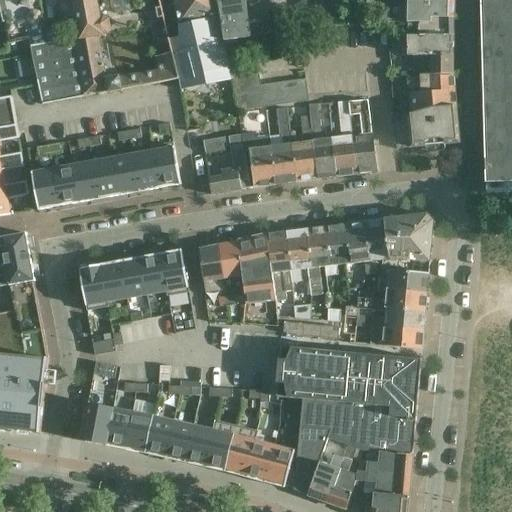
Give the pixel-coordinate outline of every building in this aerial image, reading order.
[(0,0),(0,9),(4,24),(8,46),(30,41),(26,18),(21,0),(0,0)] [(30,41),(32,50),(48,47),(39,0),(21,0),(26,18),(30,41)] [(73,0),(81,40),(98,37),(104,36),(103,34),(107,33),(111,29),(109,20),(104,16),(100,17),(96,0),(73,0)] [(218,0),(173,0),(180,26),(220,14),(218,2),(218,0)] [(245,0),(234,0),(225,1),(218,2),(220,14),(225,42),(251,38),(245,0)] [(455,1),(430,0),(387,0),(387,25),(408,24),(430,23),(430,18),(455,18),(455,1)] [(511,0),(481,0),(486,200),(511,199),(511,0)] [(328,15),(326,3),(303,7),(304,19),(328,15)] [(225,42),(220,14),(180,26),(181,38),(170,41),(172,52),(178,80),(180,90),(232,80),(231,78),(230,70),(231,70),(230,66),(225,42)] [(329,27),(328,15),(304,19),(306,30),(329,27)] [(455,18),(430,18),(430,23),(408,24),(408,37),(454,37),(455,18)] [(98,37),(81,40),(48,47),(32,50),(42,103),(109,91),(106,79),(98,37)] [(454,56),(454,37),(408,37),(408,57),(424,57),(424,64),(408,65),(409,77),(420,76),(430,75),(431,56),(454,56)] [(178,80),(172,52),(156,56),(159,70),(106,79),(109,91),(178,80)] [(430,75),(454,74),(454,56),(431,56),(430,75)] [(259,74),(258,62),(230,66),(231,70),(230,70),(231,78),(259,74)] [(264,108),(261,86),(259,74),(231,78),(232,80),(237,112),(238,112),(245,111),(264,108)] [(455,90),(454,74),(430,75),(420,76),(421,84),(403,85),(404,94),(455,90)] [(309,102),(306,79),(305,79),(305,80),(284,83),(287,105),(309,102)] [(287,105),(284,83),(273,84),(276,107),(287,105)] [(276,107),(273,84),(261,86),(264,108),(276,107)] [(456,106),(455,90),(404,94),(405,107),(411,106),(412,113),(456,106)] [(0,129),(17,127),(12,97),(0,99),(0,129)] [(377,173),(369,101),(362,102),(349,103),(352,137),(351,137),(356,176),(377,173)] [(352,137),(349,103),(338,104),(341,137),(331,138),(336,178),(356,176),(351,137),(352,137)] [(322,139),(319,105),(309,106),(310,117),(311,122),(312,143),(317,180),(336,178),(331,138),(322,139)] [(394,123),(397,150),(460,144),(456,106),(412,113),(409,121),(394,123)] [(291,134),(288,109),(277,111),(280,136),(284,136),(285,146),(273,147),(272,137),(270,137),(276,186),(296,183),(291,134)] [(311,122),(310,117),(301,118),(302,143),(297,144),(295,133),(291,134),(296,183),(317,180),(312,143),(311,122)] [(170,124),(159,126),(161,135),(172,133),(170,124)] [(19,138),(17,127),(0,129),(0,159),(1,159),(1,157),(0,154),(0,142),(19,139),(19,138)] [(129,132),(131,140),(142,138),(140,130),(129,132)] [(131,140),(129,132),(118,134),(119,142),(131,140)] [(244,136),(247,155),(250,155),(255,189),(276,186),(270,137),(259,139),(259,134),(244,136)] [(89,139),(91,147),(102,145),(100,137),(89,139)] [(79,149),(91,147),(89,139),(78,141),(79,149)] [(152,147),(153,152),(154,152),(160,189),(180,185),(180,186),(182,186),(174,143),(152,147)] [(49,146),(50,155),(62,153),(60,144),(49,146)] [(39,157),(50,155),(49,146),(38,148),(39,157)] [(211,180),(209,166),(207,167),(212,195),(212,196),(251,189),(244,148),(230,150),(234,170),(222,172),(222,178),(211,180)] [(140,193),(160,189),(154,152),(153,152),(134,155),(140,193)] [(22,154),(1,157),(1,159),(0,159),(0,188),(6,187),(6,186),(3,171),(24,167),(22,154)] [(120,196),(140,193),(134,155),(114,159),(120,196)] [(100,200),(120,196),(114,159),(93,163),(100,200)] [(80,204),(100,200),(93,163),(73,166),(80,204)] [(60,207),(80,204),(73,166),(53,170),(60,207)] [(40,211),(60,207),(53,170),(33,173),(32,173),(39,211),(40,211)] [(27,182),(6,186),(6,187),(0,188),(0,217),(12,216),(11,214),(8,200),(29,196),(27,182)] [(428,216),(402,219),(407,260),(409,260),(430,262),(434,222),(428,216)] [(407,260),(402,219),(384,221),(388,259),(407,260)] [(388,259),(384,221),(365,224),(370,262),(363,263),(364,269),(366,268),(367,275),(378,274),(377,267),(381,266),(382,260),(388,259)] [(370,262),(365,224),(346,226),(350,264),(363,263),(370,262)] [(350,264),(346,226),(326,228),(331,267),(324,267),(325,277),(327,277),(329,295),(332,294),(332,288),(333,288),(332,276),(337,276),(336,266),(350,264)] [(322,295),(320,281),(318,268),(324,267),(331,267),(326,228),(307,231),(312,269),(307,269),(308,283),(311,297),(322,295)] [(312,269),(307,231),(287,233),(292,271),(289,272),(291,284),(292,284),(301,282),(299,270),(307,269),(312,269)] [(292,271),(287,233),(267,236),(275,301),(285,300),(284,293),(293,291),(292,284),(291,284),(289,272),(292,271)] [(2,241),(7,267),(9,277),(8,277),(10,287),(33,282),(34,285),(35,284),(35,282),(36,282),(35,280),(34,278),(32,263),(37,262),(36,254),(31,255),(30,255),(27,238),(27,236),(27,234),(25,234),(25,235),(19,236),(19,235),(17,236),(11,237),(9,237),(9,238),(3,239),(3,238),(1,239),(2,241)] [(275,301),(267,236),(240,242),(244,277),(247,305),(275,301)] [(9,277),(7,267),(2,241),(1,241),(0,241),(0,278),(8,277),(9,277)] [(244,277),(240,242),(218,247),(219,257),(222,256),(224,264),(222,265),(225,292),(227,306),(236,305),(235,295),(238,295),(237,290),(234,290),(232,279),(244,277)] [(219,257),(218,247),(200,251),(206,294),(225,292),(222,265),(224,264),(222,256),(219,257)] [(168,292),(167,292),(168,297),(190,293),(182,251),(181,251),(161,255),(168,292)] [(148,296),(167,292),(168,292),(161,255),(141,258),(148,296)] [(128,299),(148,296),(141,258),(121,262),(128,299)] [(409,260),(408,273),(429,274),(430,262),(409,260)] [(109,303),(128,299),(121,262),(101,266),(108,303),(109,303)] [(109,308),(109,303),(108,303),(101,266),(80,270),(87,312),(109,308)] [(429,274),(408,273),(381,270),(381,275),(388,276),(387,290),(427,293),(429,274)] [(427,293),(387,290),(386,302),(358,299),(357,309),(359,309),(385,312),(385,309),(426,312),(427,293)] [(294,307),(295,318),(310,319),(310,305),(294,307)] [(345,316),(358,317),(358,316),(359,309),(357,309),(346,308),(345,316)] [(426,312),(385,309),(385,312),(384,319),(358,316),(358,317),(356,327),(383,329),(383,327),(424,331),(426,312)] [(340,323),(341,311),(328,310),(328,322),(340,323)] [(142,313),(131,315),(132,323),(143,321),(142,313)] [(287,336),(302,337),(303,325),(285,323),(284,334),(287,335),(287,336)] [(320,326),(303,325),(302,337),(319,339),(320,326)] [(339,328),(320,326),(319,339),(338,340),(339,328)] [(424,331),(383,327),(383,329),(383,337),(368,336),(368,333),(356,332),(355,335),(350,335),(349,344),(422,350),(424,331)] [(0,429),(7,430),(7,431),(9,431),(18,432),(20,432),(40,434),(39,435),(42,435),(44,409),(45,409),(45,403),(46,391),(47,385),(46,385),(48,371),(49,360),(44,330),(42,330),(42,331),(0,338),(0,429)] [(114,335),(115,346),(124,345),(122,334),(114,335)] [(116,353),(114,340),(93,344),(95,356),(116,353)] [(422,360),(282,347),(277,398),(303,400),(390,408),(389,417),(408,418),(408,421),(416,422),(422,360)] [(117,367),(96,363),(94,375),(115,379),(117,367)] [(125,393),(136,393),(137,385),(125,384),(125,393)] [(137,385),(136,393),(148,394),(148,385),(137,385)] [(169,395),(180,396),(181,387),(170,387),(169,395)] [(181,387),(180,396),(192,396),(192,388),(181,387)] [(210,397),(221,398),(222,389),(210,389),(210,397)] [(222,389),(221,398),(233,398),(233,390),(222,389)] [(250,400),(261,400),(262,392),(250,391),(250,400)] [(270,392),(262,392),(261,403),(269,404),(270,392)] [(389,417),(390,408),(303,400),(300,428),(331,430),(328,439),(347,446),(357,449),(363,451),(379,452),(412,456),(416,422),(408,421),(408,418),(389,417)] [(82,442),(107,447),(114,409),(89,404),(82,442)] [(289,415),(300,416),(301,408),(290,407),(289,415)] [(107,447),(126,450),(133,413),(114,409),(107,447)] [(126,450),(146,454),(154,417),(133,413),(126,450)] [(146,454),(166,459),(174,422),(154,417),(146,454)] [(206,468),(226,472),(237,426),(215,421),(213,431),(214,431),(206,468)] [(166,459),(186,463),(194,426),(174,422),(166,459)] [(186,463),(206,468),(214,431),(213,431),(194,426),(186,463)] [(226,472),(245,478),(255,441),(256,441),(258,432),(237,426),(226,472)] [(331,430),(300,428),(294,488),(294,489),(294,491),(306,495),(308,496),(320,463),(328,439),(331,430)] [(245,478),(265,483),(274,446),(256,441),(255,441),(245,478)] [(294,452),(274,446),(265,483),(284,488),(284,489),(286,489),(286,486),(294,489),(294,488),(293,488),(295,471),(290,470),(295,453),(295,452),(294,451),(294,452)] [(357,449),(347,446),(342,459),(325,502),(347,510),(353,490),(355,476),(349,474),(357,449)] [(412,456),(379,452),(379,464),(367,463),(360,461),(357,472),(410,479),(412,456)] [(329,467),(320,463),(308,496),(325,502),(342,459),(333,456),(329,467)] [(410,479),(357,472),(355,476),(353,490),(361,493),(362,483),(365,483),(376,484),(376,495),(409,499),(410,479)] [(356,511),(362,493),(361,493),(353,490),(347,510),(352,511),(356,511)] [(376,495),(371,494),(367,511),(407,511),(409,499),(376,495)]
